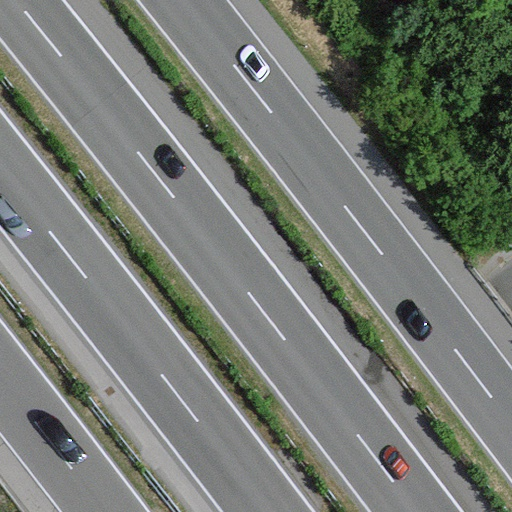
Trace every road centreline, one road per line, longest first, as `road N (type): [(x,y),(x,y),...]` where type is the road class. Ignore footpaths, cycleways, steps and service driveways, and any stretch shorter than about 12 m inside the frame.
road 1 (motorway): [(418,511),(17,0)]
road 2 (motorway): [(511,420),(187,0)]
road 3 (motorway): [(0,171),(265,511)]
road 4 (tertiary): [(511,296),(232,511)]
road 5 (motorway): [(0,378),(102,511)]
